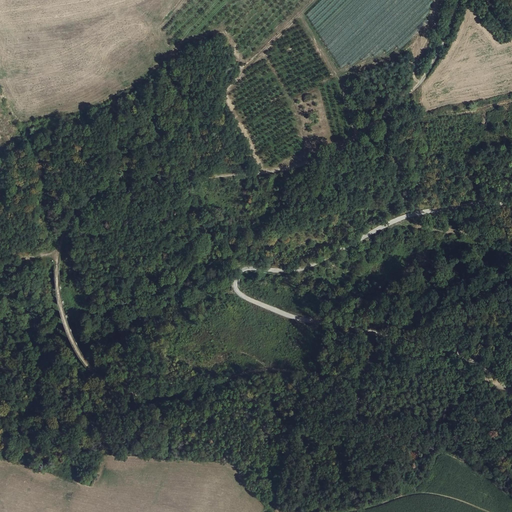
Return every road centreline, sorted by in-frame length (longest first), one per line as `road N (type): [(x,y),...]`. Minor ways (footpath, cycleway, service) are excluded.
road 1 (track): [(511,205),(404,216),(291,271),(250,269),(237,279),(239,292),(273,310),(457,359),(487,371),(511,396)]
road 2 (track): [(60,244),(56,287),(64,327),(78,355),(120,389),(169,393),(257,367),(295,366),(333,374),(487,371),(511,381)]
road 3 (track): [(418,83),(348,143),(300,166),(130,180),(96,191),(60,244)]
road 4 (track): [(262,173),(225,91),(315,0)]
